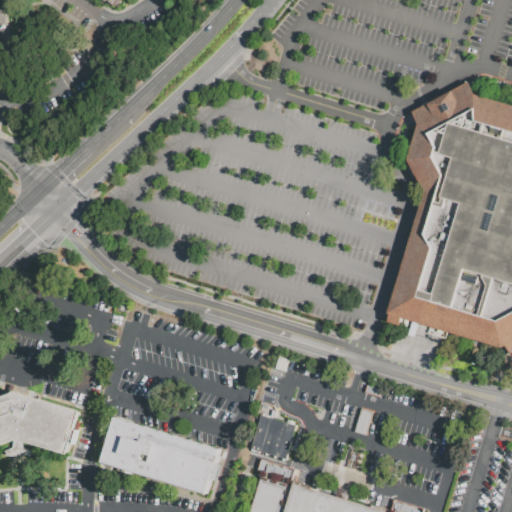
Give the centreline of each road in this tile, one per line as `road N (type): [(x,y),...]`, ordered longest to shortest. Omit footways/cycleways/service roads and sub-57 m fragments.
road 1 (secondary): [(58,210),(239,42)]
road 2 (residential): [(197,311),(364,362)]
road 3 (secondary): [(239,0),(126,114)]
road 4 (residential): [(364,362),(500,400)]
road 5 (residential): [(58,210),(117,269),(150,288)]
